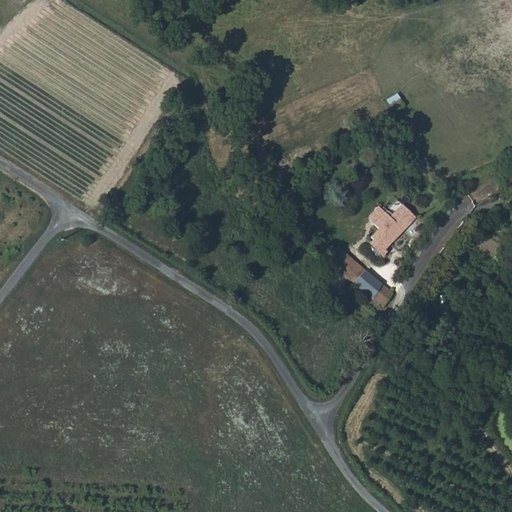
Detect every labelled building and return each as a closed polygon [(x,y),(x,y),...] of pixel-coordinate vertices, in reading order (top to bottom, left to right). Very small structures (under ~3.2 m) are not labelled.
[(0,0),(0,24),(23,0),(0,0)] [(390,110),(399,106),(395,96),(385,100),(390,110)] [(415,217),(403,205),(391,217),(403,229),(415,217)] [(369,217),(372,224),(384,212),(378,207),(369,217)] [(390,242),(403,229),(391,217),(390,218),(384,212),(372,224),(378,230),(390,242)] [(390,242),(378,230),(371,237),(373,239),(369,243),(382,257),(386,252),(383,249),(390,242)] [(328,260),(336,266),(346,254),(338,247),(328,260)] [(392,293),(346,254),(336,266),(384,307),(392,293)]
